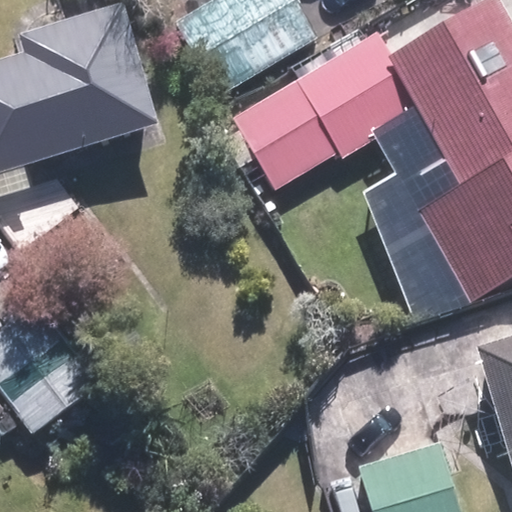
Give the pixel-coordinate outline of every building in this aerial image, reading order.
[(224,0),(180,27),(222,97),(321,38),(298,0),(224,0)] [(511,10),(506,0),(495,0),(398,56),(387,35),(382,38),(372,42),(367,32),(352,39),(295,72),(300,84),(237,120),(278,194),(344,157),(347,161),(378,140),(396,173),(364,191),(417,327),(476,304),(511,284),(511,10)] [(0,62),(0,170),(168,124),(135,7),(30,36),(35,52),(0,62)] [(0,342),(0,393),(34,439),(103,388),(44,310),(0,342)] [(118,347),(133,369),(158,353),(143,330),(118,347)] [(511,342),(481,352),(511,454),(511,342)] [(361,471),(373,511),(463,511),(445,446),(361,471)]
